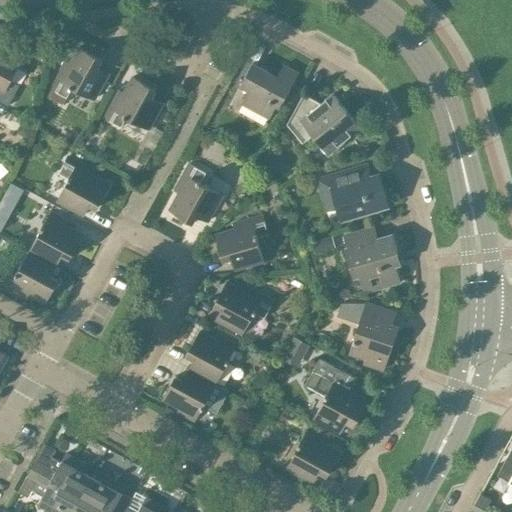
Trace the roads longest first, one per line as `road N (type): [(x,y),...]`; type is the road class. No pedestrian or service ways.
road 1 (residential): [(339,511),(423,349),(431,306),(426,230),(384,96),(355,70),(254,16),(210,10)]
road 2 (tertiary): [(476,322),(478,252),(441,92),(398,27),(359,0)]
road 3 (residential): [(114,410),(183,285),(180,262),(128,228),(118,232),(61,338)]
road 4 (residential): [(114,410),(299,511)]
road 5 (residential): [(210,10),(0,19)]
road 6 (tertiary): [(407,511),(466,389),(476,322)]
road 7 (residential): [(210,10),(185,73),(116,37)]
